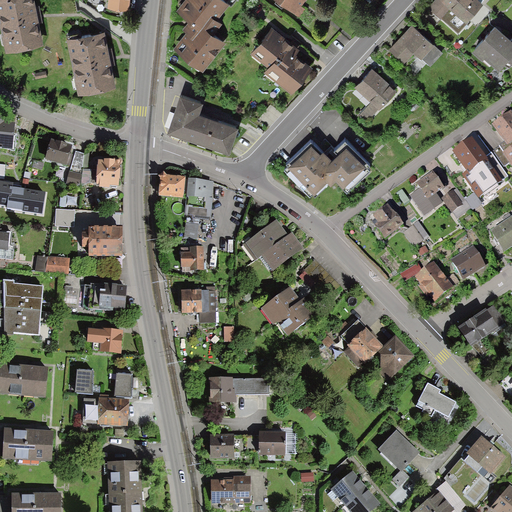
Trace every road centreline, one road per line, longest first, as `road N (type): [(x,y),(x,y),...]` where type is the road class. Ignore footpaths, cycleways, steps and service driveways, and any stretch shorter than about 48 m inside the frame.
road 1 (secondary): [(187,511),(142,277),(138,144)]
road 2 (residential): [(404,0),(241,174)]
road 3 (residential): [(328,231),(511,94)]
road 4 (residential): [(138,144),(66,127),(0,97)]
road 5 (secondary): [(138,144),(150,0)]
road 6 (residential): [(328,231),(422,335)]
road 7 (residential): [(422,335),(511,426)]
